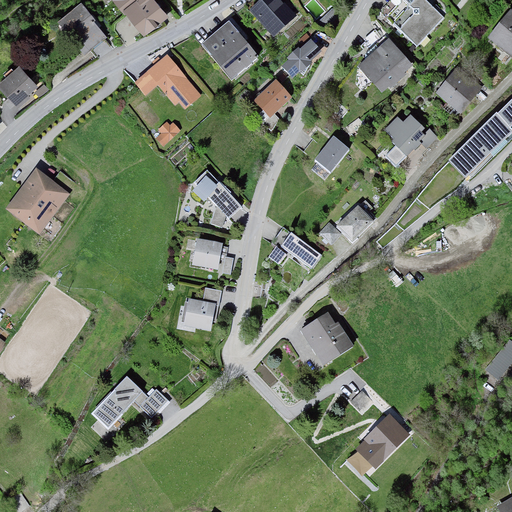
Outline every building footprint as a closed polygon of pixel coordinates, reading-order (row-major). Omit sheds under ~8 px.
[(119,0),(132,17),(155,0),(119,0)] [(171,18),(157,0),(155,0),(132,17),(146,36),(171,18)] [(282,0),(268,0),(253,14),(276,38),(298,18),(282,0)] [(445,19),(423,0),(393,0),(380,15),(419,49),(445,19)] [(111,39),(86,7),(63,24),(88,56),(111,39)] [(511,15),(511,14),(490,41),(511,58),(511,15)] [(232,25),(206,47),(234,81),(261,58),(232,25)] [(413,66),(387,39),(356,68),(382,95),(413,66)] [(313,42),(286,68),(296,78),(301,73),(304,77),(315,66),(310,62),(321,51),(313,42)] [(203,98),(169,59),(139,85),(147,95),(156,87),(176,109),(180,105),(187,112),(203,98)] [(44,91),(25,68),(3,86),(22,109),(44,91)] [(474,92),(450,74),(435,94),(459,112),(474,92)] [(294,99),(279,84),(259,104),(274,119),(294,99)] [(146,103),(139,109),(150,123),(157,117),(146,103)] [(467,182),(511,138),(511,103),(449,165),(467,182)] [(402,125),(398,120),(389,129),(389,133),(390,137),(394,141),(381,154),(397,170),(427,140),(421,134),(424,131),(410,118),(402,125)] [(155,137),(165,148),(182,132),(172,121),(155,137)] [(353,152),(337,140),(319,163),(335,175),(353,152)] [(316,166),(314,172),(327,179),(330,173),(316,166)] [(73,194),(39,170),(7,214),(42,238),(73,194)] [(244,208),(223,187),(211,180),(198,194),(208,204),(211,201),(218,208),(214,227),(225,230),(229,217),(232,220),(244,208)] [(358,207),(336,228),(352,245),(374,225),(358,207)] [(342,237),(329,224),(318,235),(331,248),(342,237)] [(322,256),(284,228),(272,244),(276,247),(268,258),(280,267),(290,254),(311,270),(322,256)] [(225,246),(201,241),(196,267),(221,272),(225,246)] [(214,332),(219,305),(190,300),(185,326),(214,332)] [(352,347),(330,312),(300,332),(322,366),(352,347)] [(0,358),(9,346),(0,340),(0,358)] [(511,340),(486,367),(503,382),(511,371),(511,340)] [(131,380),(99,415),(114,429),(137,404),(155,420),(171,402),(158,391),(151,398),(131,380)] [(414,437),(390,414),(364,440),(370,446),(355,462),(374,480),(414,437)] [(511,511),(511,494),(493,504),(496,511),(511,511)]
